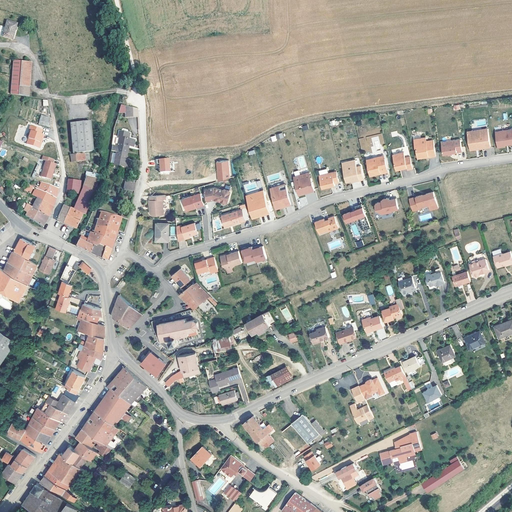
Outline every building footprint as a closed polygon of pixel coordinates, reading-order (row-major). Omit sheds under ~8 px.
[(17,25),(7,23),(4,38),(13,41),(17,25)] [(29,96),(30,86),(20,85),(21,60),(13,59),(11,94),(29,96)] [(20,85),(30,86),(31,60),(21,60),(20,85)] [(127,112),(127,116),(138,116),(138,108),(126,105),(127,112)] [(50,123),(48,123),(50,118),(42,115),(39,124),(49,127),(50,123)] [(70,123),(73,153),(93,151),(90,121),(70,123)] [(43,130),(31,126),(29,131),(31,131),(28,144),(40,148),(42,142),(40,142),(43,134),(41,134),(43,130)] [(485,127),(479,129),(480,134),(466,137),(468,150),(474,149),(474,148),(477,147),(477,148),(488,146),(485,127)] [(511,127),(497,130),(498,133),(494,134),(496,144),(497,145),(502,145),(503,143),(503,142),(507,141),(507,143),(511,141),(511,127)] [(465,131),(466,137),(480,134),(479,129),(465,131)] [(117,151),(126,153),(128,145),(130,145),(134,146),(135,140),(129,138),(130,133),(120,130),(119,136),(120,137),(118,146),(112,145),(111,150),(117,151)] [(365,137),(359,139),(361,149),(371,147),(372,154),(382,152),(380,145),(384,144),(382,133),(365,137)] [(423,137),(418,138),(419,141),(412,142),(414,148),(415,148),(417,158),(422,157),(422,156),(427,155),(427,156),(427,157),(434,156),(431,139),(424,141),(423,137)] [(459,139),(440,142),(441,153),(447,153),(447,154),(451,153),(451,152),(461,151),(459,139)] [(125,159),(126,153),(117,151),(114,164),(130,167),(131,160),(126,159),(125,159)] [(71,156),(72,163),(90,159),(89,152),(71,156)] [(409,157),(404,158),(403,152),(392,155),(396,170),(406,168),(407,170),(412,169),(409,157)] [(55,160),(44,156),(43,160),(47,161),(41,176),(51,180),(57,165),(54,164),(55,160)] [(378,156),(372,158),(371,161),(367,162),(370,176),(378,174),(377,173),(380,172),(380,174),(387,172),(384,158),(379,160),(378,156)] [(160,172),(171,171),(170,157),(156,159),(157,163),(159,163),(160,172)] [(216,161),(217,181),(230,180),(229,161),(216,161)] [(354,161),(348,162),(349,167),(343,168),(346,183),(351,181),(354,180),(355,182),(363,180),(360,167),(356,168),(355,165),(354,161)] [(336,173),(319,177),(322,189),(335,186),(334,184),(338,183),(336,173)] [(300,195),(304,193),(307,193),(307,194),(315,192),(311,179),(309,174),(294,178),(298,189),(299,192),(300,195)] [(87,177),(85,183),(81,195),(78,203),(74,210),(70,209),(64,223),(71,226),(77,229),(92,198),(95,191),(96,191),(96,190),(98,179),(87,177)] [(33,182),(32,181),(30,180),(28,183),(28,184),(34,187),(36,188),(56,199),(58,192),(59,189),(39,181),(37,186),(33,184),(33,182)] [(67,193),(72,193),(76,194),(77,181),(69,180),(67,193)] [(136,184),(127,182),(125,189),(135,192),(136,184)] [(284,203),(290,201),(284,182),(269,187),(275,205),(284,202),(284,203)] [(31,193),(34,187),(28,184),(25,190),(31,193)] [(228,202),(231,191),(230,189),(225,188),(223,189),(215,187),(206,188),(208,200),(215,198),(217,199),(217,198),(221,199),(220,200),(228,202)] [(55,202),(56,199),(36,188),(33,195),(53,207),(55,202)] [(412,211),(419,209),(418,207),(428,204),(429,210),(437,207),(432,191),(408,198),(412,211)] [(259,197),(249,200),(254,218),(260,216),(260,214),(262,214),(263,216),(270,214),(263,192),(258,194),(259,197)] [(152,205),(163,205),(162,198),(165,198),(165,194),(151,195),(151,199),(149,199),(150,205),(152,205)] [(202,194),(185,198),(188,210),(205,206),(202,194)] [(51,211),(53,207),(33,195),(28,204),(31,206),(49,217),(51,211)] [(382,214),(393,212),(393,211),(399,210),(397,199),(391,200),(390,198),(388,199),(388,198),(385,199),(384,200),(383,200),(383,202),(378,203),(377,205),(378,211),(381,214),(382,214)] [(25,211),(27,212),(31,206),(28,204),(22,200),(15,211),(22,216),(25,211)] [(152,208),(150,208),(150,212),(152,214),(163,213),(163,205),(152,205),(152,208)] [(49,217),(31,206),(27,212),(26,213),(32,217),(32,218),(44,226),(47,219),(49,217)] [(60,221),(64,223),(70,209),(63,206),(57,220),(60,221)] [(345,224),(365,217),(362,208),(342,215),(345,224)] [(226,226),(246,220),(243,209),(223,214),(226,226)] [(119,210),(117,216),(122,217),(122,218),(128,220),(130,213),(119,210)] [(103,211),(95,234),(104,237),(115,241),(122,218),(122,217),(117,216),(103,211)] [(42,229),(44,226),(32,218),(32,217),(26,213),(24,218),(29,222),(42,229)] [(318,222),(321,234),(330,230),(331,232),(341,228),(337,217),(331,218),(331,220),(327,221),(326,219),(318,222)] [(41,231),(42,229),(29,222),(24,218),(21,222),(40,234),(41,231)] [(168,240),(169,235),(169,223),(157,222),(157,232),(157,240),(168,240)] [(197,222),(184,226),(179,227),(180,240),(192,236),(192,235),(200,233),(197,222)] [(355,235),(360,233),(355,224),(351,226),(355,235)] [(157,240),(157,232),(155,232),(155,242),(171,242),(171,235),(169,235),(168,240),(157,240)] [(99,240),(102,241),(104,237),(95,234),(91,233),(88,239),(86,243),(91,244),(93,245),(94,242),(95,242),(96,239),(99,240)] [(87,251),(91,244),(86,243),(88,239),(82,236),(77,246),(82,248),(87,251)] [(113,246),(115,241),(104,237),(102,241),(113,246)] [(37,245),(23,238),(16,250),(30,257),(37,245)] [(111,250),(113,246),(102,241),(101,244),(98,242),(99,240),(96,239),(95,242),(101,245),(106,248),(111,250)] [(87,251),(97,255),(101,245),(95,242),(94,242),(93,245),(91,244),(87,251)] [(97,255),(102,258),(106,248),(101,245),(97,255)] [(57,249),(50,246),(40,269),(50,273),(56,260),(53,259),(57,249)] [(247,247),(243,248),(247,262),(257,259),(258,261),(268,258),(264,246),(261,246),(258,247),(258,246),(254,247),(253,246),(250,247),(247,248),(247,247)] [(106,248),(102,258),(107,260),(111,250),(106,248)] [(9,261),(23,269),(25,265),(22,264),(26,257),(14,251),(9,261)] [(222,257),(223,262),(226,263),(225,266),(227,267),(229,268),(230,268),(233,269),(235,266),(236,266),(236,265),(243,262),(240,251),(232,254),(232,255),(230,255),(227,256),(227,255),(222,257)] [(511,254),(511,251),(503,254),(502,253),(494,256),(498,267),(506,265),(506,266),(511,263),(511,254)] [(38,264),(26,257),(22,264),(25,265),(23,269),(34,275),(38,264)] [(197,261),(200,272),(211,269),(212,270),(215,269),(216,271),(220,270),(216,257),(201,261),(201,260),(197,261)] [(480,275),(480,274),(490,270),(486,258),(470,263),(474,276),(475,276),(480,275)] [(34,275),(23,269),(9,261),(7,266),(5,270),(28,285),(34,275)] [(83,262),(80,265),(82,267),(85,270),(89,274),(92,270),(83,262)] [(0,290),(18,301),(28,285),(5,270),(0,267),(0,290)] [(182,268),(173,275),(183,287),(192,279),(182,268)] [(455,285),(471,280),(467,269),(452,274),(455,285)] [(441,272),(436,273),(436,271),(431,273),(429,272),(425,274),(427,278),(426,279),(427,284),(431,286),(436,284),(438,285),(444,283),(441,272)] [(408,290),(415,288),(412,278),(398,282),(402,294),(408,292),(408,290)] [(195,309),(210,297),(198,282),(181,294),(186,300),(195,309)] [(60,294),(61,294),(68,296),(69,292),(70,292),(72,286),(63,283),(60,294)] [(391,284),(386,286),(389,295),(394,294),(391,284)] [(70,297),(70,296),(68,296),(61,294),(57,309),(67,312),(70,302),(69,302),(70,297)] [(114,316),(130,328),(143,314),(120,294),(114,312),(114,316)] [(388,305),(388,307),(381,310),(385,320),(393,318),(392,315),(398,313),(398,314),(402,313),(397,302),(388,305)] [(85,303),(82,309),(101,315),(103,316),(102,309),(85,303)] [(90,333),(105,337),(105,331),(105,326),(98,323),(99,319),(101,315),(82,309),(78,319),(83,320),(79,330),(90,333)] [(270,310),(247,322),(254,334),(256,333),(257,334),(260,335),(272,329),(270,325),(276,321),(270,310)] [(365,331),(382,325),(378,312),(367,316),(366,314),(360,317),(365,331)] [(189,334),(189,335),(198,333),(197,329),(199,326),(198,322),(195,320),(187,322),(187,319),(160,324),(163,340),(173,338),(170,339),(172,346),(179,343),(176,337),(189,334)] [(511,320),(496,327),(500,338),(511,333),(511,320)] [(342,338),(348,336),(354,334),(351,324),(335,330),(339,342),(343,341),(342,338)] [(457,339),(462,336),(457,324),(452,327),(457,339)] [(0,363),(18,336),(0,325),(0,363)] [(324,340),(334,337),(330,325),(320,328),(321,329),(313,332),(317,343),(325,341),(324,340)] [(291,343),(298,341),(295,332),(288,334),(291,343)] [(481,332),(466,338),(470,350),(486,344),(481,332)] [(86,345),(105,352),(105,350),(105,344),(105,337),(90,333),(86,345)] [(214,344),(215,345),(231,341),(228,333),(221,337),(219,338),(214,339),(214,340),(214,344)] [(232,346),(231,341),(215,345),(215,350),(232,346)] [(104,356),(105,352),(86,345),(82,343),(80,348),(82,349),(85,350),(97,356),(103,358),(104,356)] [(451,346),(438,351),(442,362),(456,357),(451,346)] [(85,350),(82,358),(78,365),(90,371),(94,363),(97,356),(85,350)] [(187,353),(192,374),(201,372),(199,364),(196,351),(187,353)] [(167,363),(158,357),(157,358),(150,353),(146,358),(147,358),(146,360),(144,361),(142,364),(158,376),(167,363)] [(176,379),(192,374),(187,353),(180,355),(183,369),(173,375),(176,379)] [(417,357),(405,362),(408,371),(420,366),(417,357)] [(109,385),(112,388),(132,403),(148,385),(126,366),(119,375),(110,385),(109,385)] [(271,374),(275,383),(292,375),(288,366),(271,374)] [(218,385),(227,382),(242,377),(239,367),(216,375),(217,379),(210,381),(213,393),(220,391),(219,386),(218,385)] [(411,387),(409,383),(402,367),(393,371),(393,370),(386,373),(389,383),(396,380),(396,382),(401,380),(402,381),(403,381),(407,389),(411,387)] [(70,388),(77,392),(83,382),(81,382),(85,375),(75,369),(71,376),(66,386),(70,388)] [(270,385),(275,383),(271,374),(266,377),(270,385)] [(166,388),(176,379),(173,375),(163,385),(165,387),(166,388)] [(367,383),(360,386),(364,396),(367,395),(371,392),(373,393),(378,391),(380,395),(385,393),(379,378),(374,380),(371,381),(371,379),(368,380),(367,383)] [(242,382),(237,384),(241,395),(246,394),(242,382)] [(366,399),(364,396),(360,386),(360,385),(352,388),(357,400),(361,401),(362,400),(364,406),(358,409),(355,403),(350,405),(358,422),(372,414),(373,414),(366,399)] [(437,386),(433,388),(432,388),(427,390),(428,391),(424,392),(428,402),(442,396),(437,386)] [(57,406),(68,413),(74,404),(80,394),(77,392),(70,388),(66,394),(65,394),(60,401),(57,406)] [(130,405),(132,403),(112,388),(105,398),(96,410),(116,425),(119,421),(122,417),(126,412),(130,405)] [(228,401),(229,403),(238,400),(234,390),(219,395),(222,405),(227,403),(227,402),(228,401)] [(47,401),(57,406),(60,401),(50,395),(47,401)] [(42,409),(61,420),(63,421),(66,417),(68,413),(57,406),(47,401),(42,409)] [(59,424),(61,420),(42,409),(39,407),(34,417),(56,429),(59,424)] [(119,426),(116,425),(96,410),(90,419),(84,428),(108,445),(112,440),(114,437),(116,434),(121,428),(119,426)] [(131,416),(126,412),(122,417),(128,421),(131,416)] [(268,441),(273,438),(269,432),(265,427),(264,428),(254,415),(249,419),(268,441)] [(308,442),(318,434),(310,423),(303,415),(293,423),(308,442)] [(54,432),(56,429),(34,417),(30,424),(52,435),(54,432)] [(310,423),(318,434),(326,428),(317,417),(310,423)] [(272,447),(268,441),(249,419),(244,422),(266,450),(268,448),(270,451),(273,448),(272,447)] [(289,421),(284,425),(294,438),(300,433),(289,421)] [(9,433),(21,439),(25,432),(27,430),(14,423),(9,433)] [(50,439),(52,435),(30,424),(27,430),(25,432),(47,444),(50,439)] [(112,447),(108,445),(84,428),(80,432),(77,437),(82,440),(84,441),(92,447),(95,444),(92,442),(94,439),(97,441),(96,442),(99,444),(96,447),(100,451),(99,452),(101,454),(101,453),(103,455),(105,456),(112,447)] [(45,448),(47,444),(25,432),(21,439),(43,452),(45,448)] [(422,450),(416,433),(410,435),(410,436),(395,445),(398,452),(391,454),(393,461),(399,458),(403,464),(405,464),(405,463),(408,461),(407,459),(414,456),(413,454),(415,453),(422,450)] [(112,447),(116,450),(124,441),(116,434),(114,437),(117,440),(115,442),(112,440),(108,445),(112,447)] [(268,441),(272,447),(277,443),(273,438),(268,441)] [(330,440),(324,444),(327,449),(333,446),(330,440)] [(101,454),(99,452),(92,447),(84,441),(82,444),(80,443),(79,445),(76,448),(88,458),(92,460),(96,454),(101,458),(103,455),(101,453),(101,454)] [(300,448),(303,456),(312,452),(308,444),(300,448)] [(81,467),(88,458),(76,448),(71,445),(67,450),(64,454),(81,467)] [(197,460),(202,465),(213,454),(204,446),(193,458),(196,461),(197,460)] [(17,459),(28,466),(33,460),(37,456),(24,448),(17,459)] [(9,463),(13,456),(6,452),(2,459),(9,463)] [(87,472),(81,467),(64,454),(62,452),(56,461),(50,470),(70,484),(73,486),(74,487),(87,472)] [(311,466),(310,467),(312,471),(321,465),(314,456),(311,452),(304,457),(306,461),(308,465),(309,465),(311,466)] [(239,459),(233,454),(223,468),(236,478),(241,471),(245,473),(244,474),(252,480),(257,473),(253,471),(249,468),(248,469),(245,466),(246,464),(239,459)] [(458,455),(451,460),(453,463),(423,482),(428,492),(466,467),(458,455)] [(27,469),(28,466),(17,459),(12,465),(24,472),(27,469)] [(342,475),(343,476),(346,481),(355,476),(354,474),(359,471),(357,468),(358,468),(355,462),(338,472),(340,476),(342,475)] [(17,482),(24,472),(12,465),(10,463),(4,472),(17,482)] [(312,475),(313,479),(332,473),(330,469),(312,475)] [(67,489),(70,484),(50,470),(48,473),(46,475),(67,489)] [(126,471),(120,479),(130,486),(136,478),(126,471)] [(74,494),(67,489),(46,475),(43,479),(42,481),(75,501),(78,497),(73,494),(74,494)] [(367,491),(369,489),(371,488),(374,492),(375,492),(376,494),(378,499),(384,495),(381,491),(384,489),(377,478),(364,486),(367,491)] [(205,498),(200,479),(194,480),(198,499),(205,498)] [(36,511),(53,511),(63,499),(45,488),(46,487),(38,482),(32,490),(33,491),(30,495),(21,507),(29,511),(35,511),(36,511)] [(231,486),(226,493),(237,501),(243,492),(239,489),(238,489),(235,487),(235,488),(231,486)] [(278,493),(270,487),(268,490),(266,490),(264,491),(262,490),(260,489),(257,486),(252,494),(260,499),(262,505),(264,505),(264,506),(266,504),(268,506),(278,493)] [(283,509),(285,511),(312,511),(316,507),(296,492),(283,509)] [(76,511),(79,509),(63,499),(53,511),(76,511)] [(233,507),(237,511),(240,511),(244,508),(238,502),(233,507)] [(165,511),(188,511),(186,503),(173,506),(173,505),(170,506),(170,507),(166,508),(166,507),(164,507),(164,508),(165,508),(165,511)]
